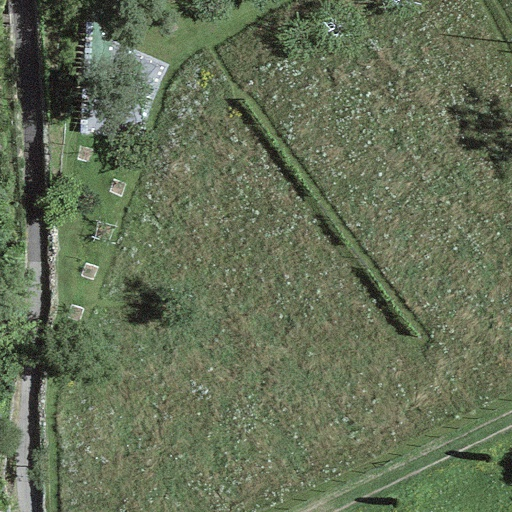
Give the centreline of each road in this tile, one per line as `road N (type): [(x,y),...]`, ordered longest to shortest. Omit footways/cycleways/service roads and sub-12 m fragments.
road 1 (track): [(29,511),(23,476),(44,236),(25,0)]
road 2 (track): [(511,416),(317,511)]
